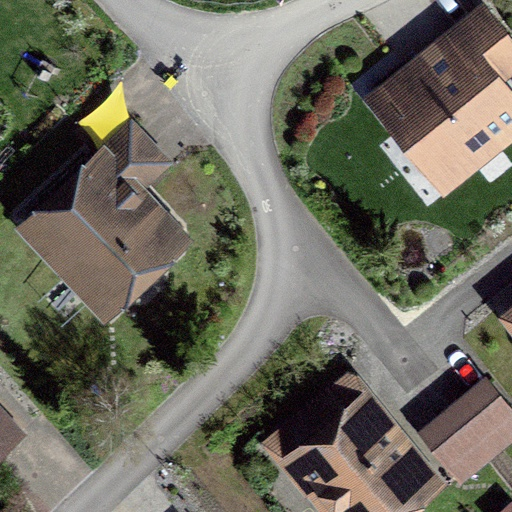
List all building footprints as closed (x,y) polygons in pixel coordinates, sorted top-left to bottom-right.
[(420,60),(385,91),(449,170),(511,119),(511,97),(490,70),(485,75),(458,40),(425,66),(420,60)] [(100,300),(144,259),(147,263),(161,263),(176,250),(176,235),(125,181),(154,153),(130,128),(28,224),(100,300)] [(463,401),(495,439),(511,425),(511,411),(487,381),(463,401)] [(456,471),(495,439),(463,401),(425,432),(456,471)] [(365,403),(311,446),(293,424),(271,442),(291,466),(297,461),(338,511),(389,511),(428,480),(365,403)] [(0,449),(18,432),(0,412),(0,449)]
